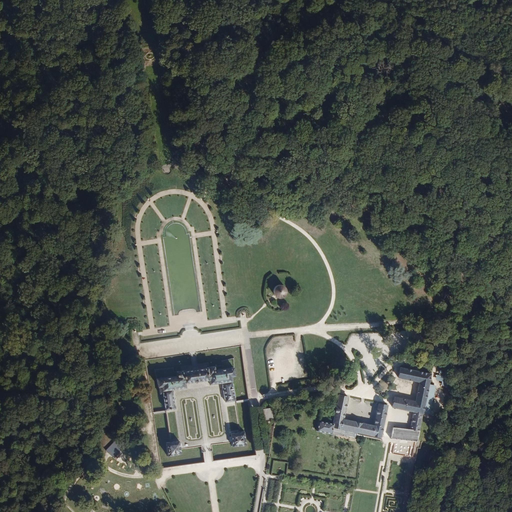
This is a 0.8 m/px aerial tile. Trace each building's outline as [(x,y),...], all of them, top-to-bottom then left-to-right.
[(285,295),(286,291),(286,288),(283,286),(280,285),(277,286),(274,288),(273,291),(274,294),(275,295),(277,297),(280,298),(283,297),(285,295)] [(187,389),(187,385),(193,384),(197,383),(208,382),(208,386),(222,384),(223,388),(225,403),(236,401),(233,378),(236,377),(235,367),(215,369),(215,366),(195,368),(175,371),(176,375),(156,378),(158,388),(161,388),(164,411),(175,410),(173,395),(173,391),(187,389)] [(418,382),(414,400),(394,396),(392,407),(394,408),(412,412),(409,428),(420,430),(431,373),(400,367),(397,378),(418,382)] [(454,381),(455,376),(437,372),(436,377),(454,381)] [(292,388),(292,389),(296,388),(294,381),(276,386),(279,396),(285,394),(284,390),(292,388)] [(436,387),(431,386),(427,407),(432,408),(436,387)] [(348,397),(338,395),(338,398),(333,422),(319,419),(316,430),(331,433),(331,431),(363,436),(381,440),(388,404),(378,402),(374,424),(344,419),(348,397)] [(272,408),(263,409),(264,419),(274,418),(272,408)] [(417,440),(420,430),(409,428),(393,427),(391,434),(391,435),(390,438),(417,440)] [(246,446),(244,432),(229,434),(231,449),(246,446)] [(183,455),(181,441),(166,443),(168,458),(183,455)] [(110,455),(118,460),(122,453),(114,448),(110,455)]
